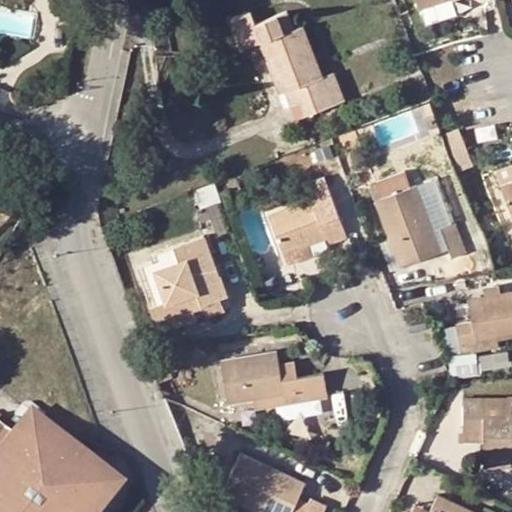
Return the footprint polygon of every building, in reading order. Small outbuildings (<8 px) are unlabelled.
[(415,0),(419,9),(444,0),(415,0)] [(428,22),(461,13),(457,0),(455,0),(425,8),(428,22)] [(298,103),(304,116),(344,100),(334,72),(322,77),(302,26),(295,29),(288,12),(255,25),(249,12),(231,19),(242,46),(260,39),(281,92),(285,91),(290,106),(298,103)] [(0,31),(30,32),(31,16),(0,15),(0,31)] [(374,121),(381,143),(418,130),(411,108),(374,121)] [(332,152),(308,163),(319,186),(342,175),(332,152)] [(501,184),(511,180),(511,167),(497,173),(501,184)] [(375,200),(400,266),(443,250),(427,211),(416,185),(412,186),(405,171),(376,182),(382,197),(375,200)] [(511,180),(501,184),(511,211),(511,180)] [(313,200),(269,216),(284,254),(306,245),(328,237),(330,242),(346,236),(335,207),(319,214),(313,200)] [(443,226),(436,207),(427,211),(443,250),(448,248),(440,227),(443,226)] [(467,251),(455,222),(443,226),(440,227),(448,248),(452,256),(467,251)] [(154,261),(138,267),(158,320),(193,308),(228,295),(221,276),(219,277),(207,281),(203,271),(215,266),(203,236),(152,256),(154,261)] [(287,263),(309,254),(306,245),(284,254),(287,263)] [(219,277),(215,266),(203,271),(207,281),(219,277)] [(487,295),(498,293),(497,287),(486,289),(487,295)] [(477,342),(499,338),(511,336),(511,291),(498,293),(487,295),(468,299),(473,322),(457,325),(462,353),(478,350),(477,342)] [(193,308),(158,320),(162,331),(197,318),(193,308)] [(477,342),(478,350),(500,347),(499,338),(477,342)] [(277,351),(221,361),(229,404),(255,400),(257,410),(327,397),(323,374),(298,378),(295,362),(279,365),(277,351)] [(169,379),(159,352),(147,354),(157,383),(169,379)] [(511,412),(484,414),(484,397),(464,397),(464,433),(484,433),(484,442),(484,457),(511,456),(511,412)] [(511,397),(484,397),(484,414),(511,412),(511,397)] [(0,511),(101,511),(122,487),(30,414),(12,436),(0,426),(0,511)] [(464,433),(464,442),(484,442),(484,433),(464,433)] [(261,511),(262,511),(322,511),(325,506),(311,500),(309,503),(305,511),(295,506),(299,498),(306,483),(241,452),(222,494),(261,511)] [(484,467),(511,467),(511,456),(484,457),(484,467)] [(430,511),(414,511),(413,511),(412,511),(476,511),(438,495),(430,511)] [(305,511),(309,503),(299,498),(295,506),(305,511)]
